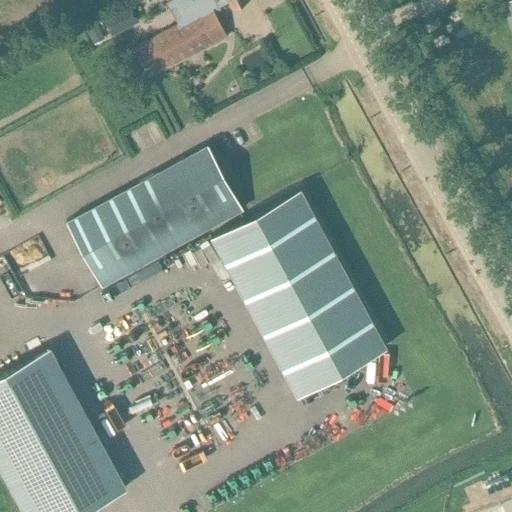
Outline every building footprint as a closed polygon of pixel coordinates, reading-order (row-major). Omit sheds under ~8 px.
[(132,48),(148,79),(226,38),(213,9),(218,7),(218,6),(229,0),(233,9),(249,0),(189,0),(197,14),(154,37),(132,48)] [(511,0),(505,0),(500,2),(511,31),(511,0)] [(102,17),(108,32),(134,23),(129,7),(102,17)] [(66,220),(101,285),(243,208),(208,144),(66,220)] [(210,235),(297,395),(386,347),(299,186),(210,235)] [(0,371),(0,468),(23,511),(80,511),(126,488),(49,345),(0,371)]
